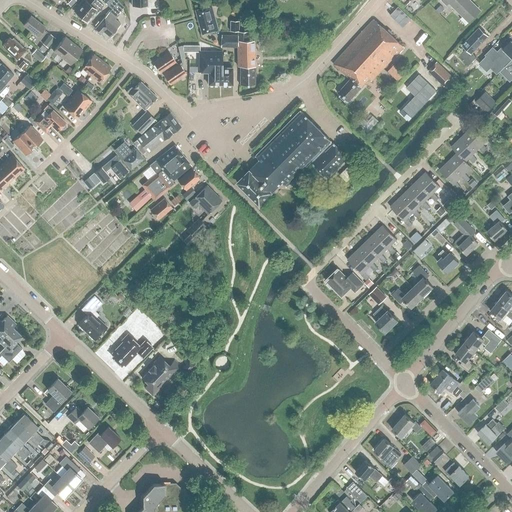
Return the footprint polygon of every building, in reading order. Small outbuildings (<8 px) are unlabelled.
[(95,0),(90,6),(86,2),(76,14),(86,22),(95,11),(97,13),(103,7),(95,0)] [(110,37),(120,25),(115,20),(116,19),(116,18),(118,15),(117,15),(119,13),(123,7),(118,1),(116,0),(103,0),(102,2),(111,10),(95,28),(101,33),(103,32),(110,37)] [(443,0),(442,1),(446,6),(449,3),(468,23),(480,11),(468,0),(443,0)] [(211,6),(194,10),(201,34),(217,30),(211,6)] [(30,16),(23,26),(37,37),(45,28),(30,16)] [(403,47),(374,20),(333,64),(350,80),(337,94),(347,103),(368,80),(371,82),(403,47)] [(229,32),(238,32),(238,22),(229,22),(229,32)] [(466,49),(458,57),(468,66),(476,58),(471,54),(487,37),(479,28),(462,45),(466,49)] [(237,41),(247,41),(247,32),(238,32),(238,36),(220,36),(220,47),(237,47),(237,41)] [(55,39),(50,35),(42,44),(47,49),(55,39)] [(61,58),(73,44),(65,37),(53,52),(61,58)] [(13,39),(11,41),(9,38),(3,44),(5,47),(4,49),(17,61),(26,51),(13,39)] [(254,41),(247,41),(237,41),(237,47),(237,66),(239,66),(239,86),(253,86),(254,68),(254,41)] [(486,57),(479,64),(486,72),(493,66),(499,72),(503,68),(511,58),(511,42),(511,41),(503,49),(501,48),(497,52),(493,48),(485,55),(486,57)] [(82,51),(73,44),(61,58),(70,66),(82,51)] [(45,58),(36,50),(32,55),(40,63),(45,58)] [(207,85),(222,85),(232,85),(232,68),(221,68),(221,51),(198,51),(198,72),(207,72),(207,85)] [(168,52),(152,63),(159,73),(175,62),(168,52)] [(90,76),(101,62),(93,55),(82,69),(90,76)] [(511,58),(503,68),(499,72),(510,82),(511,79),(511,58)] [(27,65),(22,61),(17,67),(23,71),(27,65)] [(110,69),(101,62),(90,76),(99,83),(110,69)] [(436,62),(427,72),(443,87),(452,77),(436,62)] [(0,90),(13,75),(1,64),(0,65),(0,64),(0,90)] [(178,64),(162,75),(169,85),(185,74),(178,64)] [(393,65),(387,72),(397,82),(404,75),(393,65)] [(73,71),(69,67),(65,71),(69,75),(73,71)] [(415,96),(399,112),(408,120),(436,91),(419,75),(406,88),(415,96)] [(25,76),(21,81),(30,89),(35,83),(25,76)] [(77,81),(82,85),(86,80),(81,76),(77,81)] [(93,87),(87,82),(84,87),(90,91),(93,87)] [(140,83),(132,89),(131,88),(126,93),(144,110),(149,106),(149,105),(156,98),(140,83)] [(59,89),(68,96),(72,91),(63,84),(59,89)] [(48,99),(53,103),(60,95),(55,90),(48,99)] [(77,90),(69,99),(84,111),(91,102),(77,90)] [(485,92),(474,102),(486,114),(496,103),(485,92)] [(3,97),(0,100),(0,101),(7,107),(7,108),(11,104),(3,97)] [(504,97),(491,112),(496,117),(510,102),(504,97)] [(77,119),(84,111),(69,99),(63,107),(77,119)] [(39,117),(34,122),(46,133),(52,127),(57,132),(60,129),(61,130),(64,130),(65,129),(66,127),(66,125),(65,124),(65,123),(45,104),(41,108),(49,115),(43,121),(39,117)] [(154,120),(146,112),(132,125),(140,134),(154,120)] [(236,183),(236,184),(258,205),(280,183),(285,188),(326,147),(327,148),(311,165),(326,180),(347,159),(307,119),(300,112),(256,156),(255,158),(258,161),(249,170),(236,183)] [(164,141),(180,127),(169,114),(137,140),(146,152),(146,153),(163,139),(164,141)] [(29,126),(12,142),(25,156),(42,141),(29,126)] [(472,127),(461,137),(476,152),(479,149),(483,153),(487,149),(483,145),(486,142),(472,127)] [(472,156),(476,152),(461,137),(450,148),(456,154),(465,163),(465,162),(468,160),(472,164),(476,160),(472,156)] [(137,140),(133,143),(143,155),(146,152),(137,140)] [(123,142),(113,150),(131,170),(143,159),(134,148),(133,148),(130,150),(125,145),(123,142)] [(173,180),(190,166),(173,145),(149,165),(156,174),(143,185),(146,189),(151,195),(152,196),(154,199),(174,182),(173,180)] [(465,163),(456,154),(447,162),(462,177),(461,178),(466,183),(470,179),(464,174),(471,168),(465,162),(465,163)] [(4,163),(16,177),(25,170),(12,156),(4,163)] [(94,173),(102,183),(109,177),(105,172),(109,168),(119,180),(128,173),(118,161),(119,160),(115,156),(94,173)] [(462,177),(447,162),(439,171),(453,185),(452,186),(458,191),(461,188),(456,183),(461,178),(462,177)] [(16,177),(4,163),(0,167),(0,175),(8,184),(16,177)] [(339,175),(346,182),(358,170),(351,163),(339,175)] [(191,169),(177,181),(185,190),(199,179),(191,169)] [(431,196),(430,197),(434,202),(438,199),(433,194),(439,187),(425,173),(416,181),(431,196)] [(0,191),(8,184),(0,175),(0,191)] [(66,196),(63,196),(65,201),(85,193),(77,175),(60,182),(66,196)] [(89,191),(94,186),(88,178),(82,183),(89,191)] [(472,179),(468,183),(473,188),(477,184),(472,179)] [(431,196),(416,181),(407,190),(422,205),(421,206),(425,211),(429,208),(424,203),(430,197),(431,196)] [(206,186),(188,203),(194,208),(198,205),(208,214),(221,200),(206,186)] [(195,193),(191,187),(181,195),(186,201),(195,193)] [(146,189),(129,203),(135,211),(152,196),(151,195),(146,189)] [(422,205),(407,190),(398,199),(413,214),(412,215),(417,220),(420,216),(415,211),(421,206),(422,205)] [(511,193),(507,197),(510,201),(503,207),(509,214),(511,211),(511,193)] [(164,199),(150,210),(157,219),(171,208),(164,199)] [(413,214),(398,199),(389,207),(404,222),(403,223),(408,228),(411,225),(406,220),(412,215),(413,214)] [(491,202),(487,205),(491,210),(495,206),(491,202)] [(436,211),(441,217),(445,212),(440,207),(436,211)] [(451,214),(456,219),(462,213),(457,208),(451,214)] [(496,224),(487,232),(495,241),(507,231),(501,223),(505,220),(497,211),(490,217),(496,224)] [(453,225),(464,235),(456,243),(467,255),(478,244),(471,237),(476,232),(461,217),(453,225)] [(205,226),(197,219),(187,230),(189,232),(182,240),(188,245),(195,237),(205,226)] [(387,250),(392,255),(395,252),(390,247),(396,241),(382,226),(373,235),(387,250)] [(417,232),(410,238),(416,244),(422,238),(417,232)] [(434,236),(442,245),(446,241),(438,232),(434,236)] [(387,250),(373,235),(364,243),(378,258),(383,264),(386,261),(381,256),(387,250)] [(425,240),(414,251),(421,259),(424,256),(421,252),(429,244),(425,240)] [(408,241),(403,246),(407,250),(412,245),(408,241)] [(378,258),(364,243),(355,252),(370,267),(369,267),(374,272),(377,269),(372,264),(378,258)] [(447,273),(453,267),(454,268),(458,265),(457,264),(458,263),(449,254),(447,256),(443,251),(438,255),(441,259),(437,263),(447,273)] [(370,267),(355,252),(347,261),(361,275),(360,276),(365,281),(368,278),(363,273),(369,267),(370,267)] [(421,282),(413,289),(422,298),(432,288),(425,281),(429,278),(419,267),(413,273),(421,282)] [(337,270),(325,282),(327,284),(326,286),(329,290),(331,288),(341,298),(350,289),(354,294),(363,285),(352,274),(346,279),(337,270)] [(369,279),(364,283),(369,288),(374,283),(369,279)] [(376,287),(368,295),(378,305),(386,297),(376,287)] [(411,308),(422,298),(413,289),(405,296),(398,289),(392,296),(399,304),(403,300),(411,308)] [(511,296),(506,292),(498,302),(511,313),(511,304),(511,296)] [(120,293),(116,297),(122,301),(125,297),(120,293)] [(86,315),(77,324),(95,341),(107,328),(96,318),(99,315),(95,311),(98,307),(102,303),(94,295),(90,299),(81,309),(86,315)] [(511,313),(498,302),(490,312),(500,320),(505,314),(511,319),(511,321),(511,322),(511,313)] [(381,307),(373,315),(378,321),(375,324),(385,334),(397,321),(387,311),(386,312),(381,307)] [(0,336),(2,338),(2,339),(12,328),(13,328),(16,324),(7,316),(1,322),(0,320),(0,336)] [(22,349),(15,342),(21,336),(13,328),(12,328),(2,339),(2,338),(0,340),(0,343),(4,347),(0,351),(0,354),(8,362),(22,349)] [(473,332),(464,344),(474,352),(481,343),(484,346),(484,347),(491,353),(491,352),(501,340),(489,329),(481,339),(473,332)] [(123,364),(125,366),(137,353),(143,358),(152,348),(145,341),(139,346),(129,336),(128,336),(127,335),(122,341),(123,342),(112,354),(114,355),(112,357),(121,366),(123,364)] [(474,352),(464,344),(455,355),(463,362),(459,366),(469,374),(475,367),(467,360),(474,352)] [(148,370),(149,371),(141,378),(147,384),(144,388),(155,399),(156,398),(153,395),(164,384),(162,382),(173,371),(176,374),(182,368),(174,360),(169,366),(159,357),(152,364),(153,365),(148,370)] [(186,365),(183,368),(186,371),(186,372),(189,375),(197,366),(190,359),(186,364),(186,365)] [(459,384),(452,379),(453,379),(442,371),(431,385),(441,393),(445,388),(451,393),(459,384)] [(488,375),(475,387),(480,393),(489,385),(490,386),(495,382),(488,375)] [(57,379),(47,390),(53,395),(44,404),(53,412),(62,403),(60,402),(70,391),(57,379)] [(463,380),(457,387),(458,387),(463,391),(459,395),(463,399),(473,389),(463,380)] [(458,387),(453,394),(456,397),(459,395),(463,391),(458,387)] [(504,399),(495,408),(500,413),(509,404),(504,399)] [(480,408),(477,404),(473,401),(467,406),(466,406),(458,414),(469,425),(477,417),(474,414),(480,408)] [(87,407),(81,413),(76,408),(67,417),(74,424),(79,419),(88,428),(98,417),(87,407)] [(21,417),(17,421),(39,443),(45,448),(48,451),(53,446),(49,441),(42,440),(34,431),(37,428),(22,413),(20,416),(21,417)] [(404,415),(391,430),(401,439),(410,428),(417,433),(421,428),(415,422),(414,424),(404,415)] [(500,434),(493,427),(496,425),(492,420),(486,426),(486,425),(477,434),(488,445),(496,437),(500,434)] [(12,425),(9,427),(24,441),(27,438),(36,446),(39,443),(17,421),(13,426),(12,425)] [(8,430),(4,435),(26,456),(29,453),(21,445),(24,441),(9,427),(7,429),(8,430)] [(108,427),(100,436),(97,433),(88,442),(99,452),(107,443),(112,447),(120,438),(108,427)] [(0,444),(11,455),(14,452),(23,460),(26,456),(4,435),(0,438),(0,444)] [(383,457),(381,459),(390,467),(401,454),(393,447),(393,446),(384,438),(374,450),(383,457)] [(431,438),(421,447),(426,452),(435,443),(431,438)] [(502,447),(502,448),(496,453),(507,464),(511,458),(511,441),(510,439),(502,447)] [(65,440),(61,445),(71,453),(75,449),(65,440)] [(0,457),(13,470),(17,466),(8,458),(11,455),(0,444),(0,457)] [(94,457),(84,447),(77,455),(87,465),(94,457)] [(441,450),(432,460),(435,463),(436,464),(445,455),(441,450)] [(0,466),(1,465),(10,473),(13,470),(0,457),(0,466)] [(66,471),(60,477),(72,489),(81,479),(75,474),(79,470),(66,457),(59,464),(66,471)] [(412,457),(407,461),(415,469),(420,464),(412,457)] [(364,461),(354,473),(364,481),(368,476),(376,483),(381,477),(373,470),(374,469),(364,461)] [(453,464),(444,473),(449,477),(450,476),(460,485),(468,477),(459,467),(458,468),(453,464)] [(421,474),(417,470),(412,475),(417,479),(421,474)] [(31,483),(35,478),(29,473),(25,478),(31,483)] [(411,476),(406,481),(414,489),(419,484),(411,476)] [(49,479),(43,486),(54,497),(58,493),(63,498),(72,489),(60,477),(54,483),(49,479)] [(426,482),(421,487),(433,498),(437,494),(444,501),(452,493),(437,477),(429,485),(426,482)] [(393,478),(388,483),(395,491),(400,486),(393,478)] [(23,492),(27,487),(21,482),(17,486),(23,492)] [(353,482),(346,488),(356,498),(362,492),(353,482)] [(142,507),(137,511),(187,511),(187,504),(187,496),(175,484),(164,484),(153,484),(142,496),(142,507)] [(41,497),(35,504),(43,511),(50,511),(56,506),(50,501),(54,497),(43,486),(36,493),(41,497)] [(433,498),(421,487),(417,491),(420,494),(412,502),(422,511),(432,511),(436,509),(429,502),(433,498)] [(401,497),(397,493),(393,497),(397,501),(401,497)] [(335,507),(329,511),(350,511),(355,508),(350,502),(350,501),(346,497),(341,502),(340,501),(339,502),(337,500),(333,504),(335,507)]
